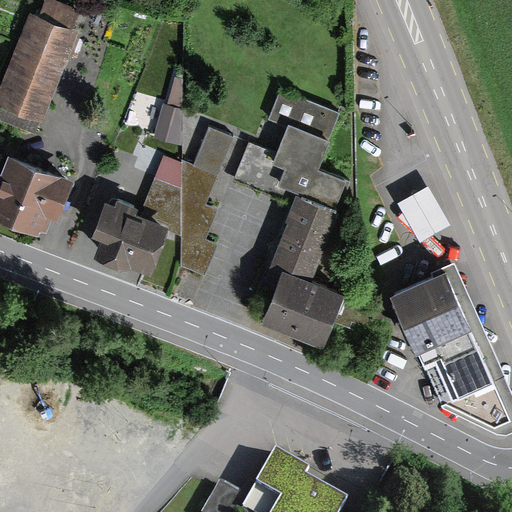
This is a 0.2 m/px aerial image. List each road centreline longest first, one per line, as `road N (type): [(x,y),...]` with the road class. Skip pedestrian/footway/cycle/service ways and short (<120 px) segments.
road 1 (residential): [(511,467),(280,359),(0,250)]
road 2 (primary): [(399,0),(511,276)]
